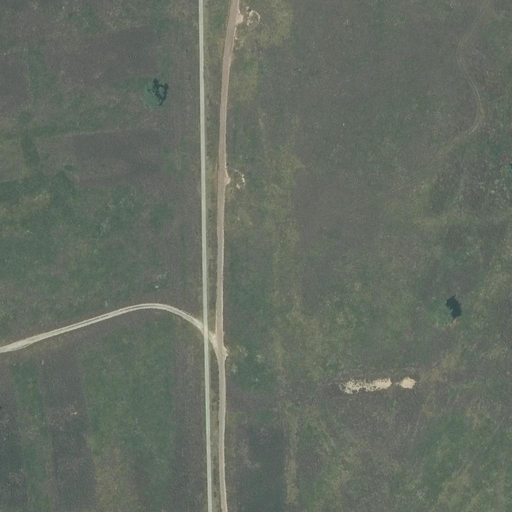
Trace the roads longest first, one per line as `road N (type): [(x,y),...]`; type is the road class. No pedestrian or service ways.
road 1 (track): [(224,511),(221,117),(233,0)]
road 2 (track): [(206,332),(150,304),(0,351)]
